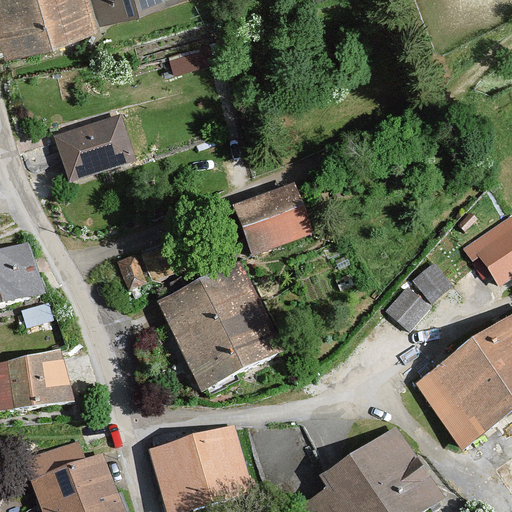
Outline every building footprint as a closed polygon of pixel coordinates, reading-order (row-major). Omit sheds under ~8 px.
[(102,31),(92,0),(0,0),(0,36),(7,60),(102,31)] [(92,0),(102,31),(203,0),(92,0)] [(124,125),(57,145),(71,192),(138,172),(124,125)] [(291,184),(231,206),(249,254),(309,233),(291,184)] [(511,221),(511,220),(470,252),(499,289),(511,278),(511,221)] [(34,252),(0,260),(0,320),(48,308),(34,252)] [(279,353),(239,267),(158,304),(198,390),(279,353)] [(433,267),(414,283),(432,305),(451,289),(433,267)] [(429,310),(408,291),(388,314),(409,332),(429,310)] [(511,409),(511,319),(416,385),(457,446),(511,409)] [(64,361),(0,373),(0,421),(73,408),(64,361)] [(427,511),(446,500),(397,427),(318,481),(325,492),(297,511),(296,511),(427,511)] [(233,432),(149,453),(163,511),(178,511),(249,494),(233,432)] [(77,446),(25,465),(41,511),(124,511),(106,463),(86,470),(77,446)]
